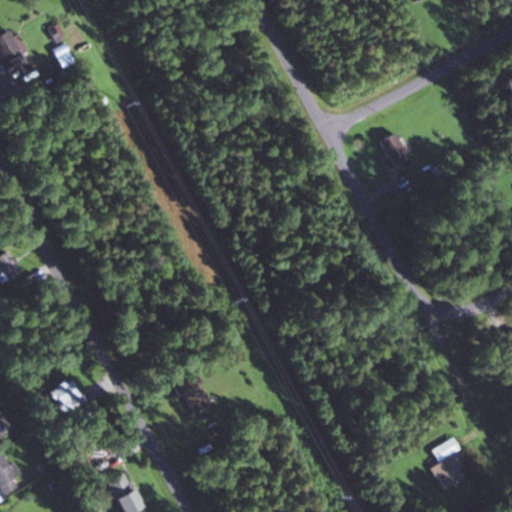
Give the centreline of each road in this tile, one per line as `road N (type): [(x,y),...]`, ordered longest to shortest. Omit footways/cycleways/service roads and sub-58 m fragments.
road 1 (residential): [(511,485),(443,331),(253,0)]
road 2 (residential): [(166,511),(0,184)]
road 3 (residential): [(319,125),(511,26)]
